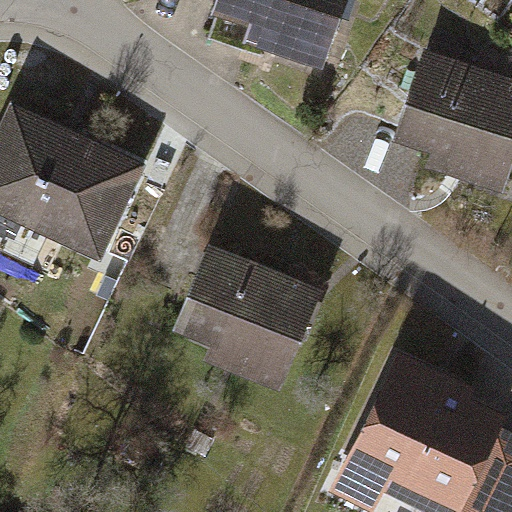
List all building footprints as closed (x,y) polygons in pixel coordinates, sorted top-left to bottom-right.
[(344,0),(212,0),(211,3),(248,17),(242,33),(322,62),(344,0)] [(511,159),(511,73),(425,41),(393,127),(432,141),(426,157),(502,186),(511,159)] [(146,159),(10,94),(0,115),(0,205),(100,254),(146,159)] [(323,284),(209,235),(172,320),(209,336),(203,352),(280,385),(323,284)] [(475,381),(399,344),(329,485),(373,506),(384,484),(440,511),(511,511),(511,429),(501,424),(508,410),(470,391),(475,381)]
